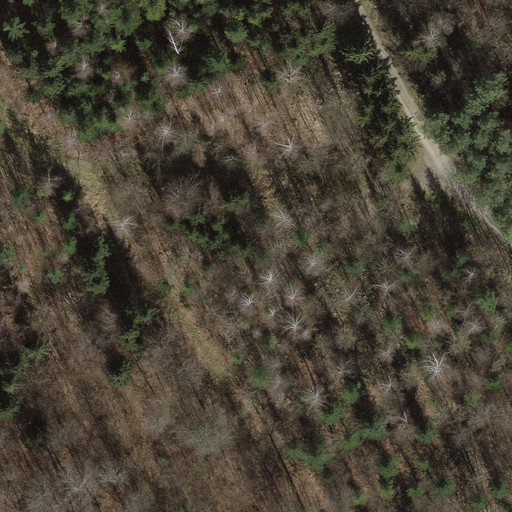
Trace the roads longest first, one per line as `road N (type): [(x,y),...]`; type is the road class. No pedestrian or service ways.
road 1 (track): [(466,188),(243,164),(61,163),(24,137),(0,106)]
road 2 (track): [(511,239),(447,162),(353,0)]
